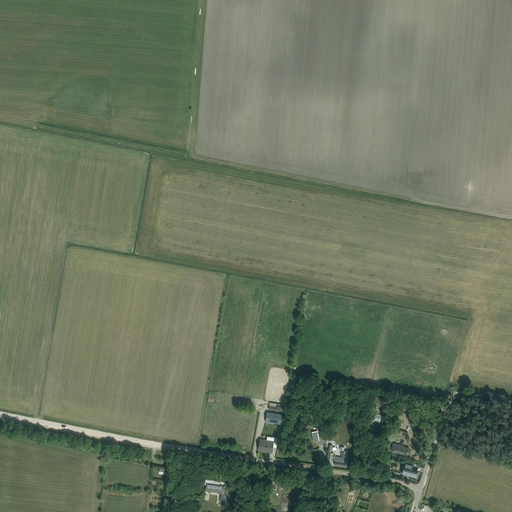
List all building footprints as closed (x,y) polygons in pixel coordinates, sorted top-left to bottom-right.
[(383,406),(384,399),(377,397),(375,405),(383,406)] [(267,412),(266,422),(281,424),(283,414),(267,412)] [(408,433),(404,432),(401,431),(399,437),(406,440),(408,433)] [(260,439),(259,450),(272,452),(274,441),(267,440),(260,439)] [(404,446),(394,443),(392,451),(408,455),(410,448),(404,446)] [(332,452),(332,446),(333,445),(329,444),(327,460),(335,461),(334,465),(345,467),(347,451),(344,450),(345,447),(340,446),(340,450),(342,450),(341,457),(333,456),(334,453),(332,452)] [(404,467),(402,474),(416,477),(418,471),(412,470),(412,469),(413,469),(413,468),(412,468),(413,465),(406,463),(404,468),(404,467)] [(224,492),(226,479),(220,479),(219,481),(205,479),(205,484),(206,485),(206,490),(224,493),(224,494),(221,494),(220,501),(231,503),(232,495),(227,495),(228,492),(224,492)]
